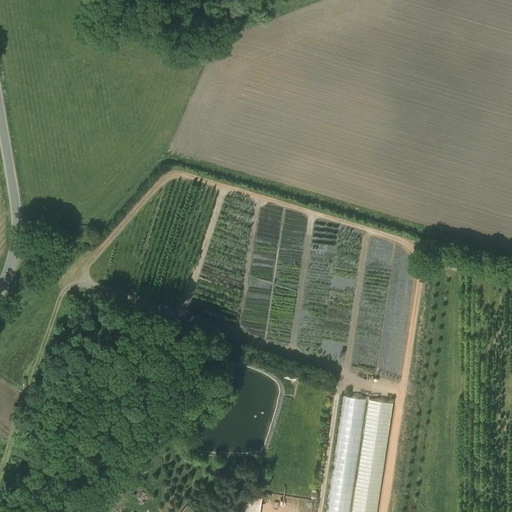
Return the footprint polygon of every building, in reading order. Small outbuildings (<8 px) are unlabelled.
[(44,238),(36,238),(35,246),(44,246),(44,238)] [(350,511),(367,400),(343,397),(325,511),(350,511)] [(378,511),(395,405),(370,401),(353,511),(378,511)] [(248,511),(264,511),(267,493),(251,491),(248,511)] [(203,511),(190,503),(183,511),(203,511)]
